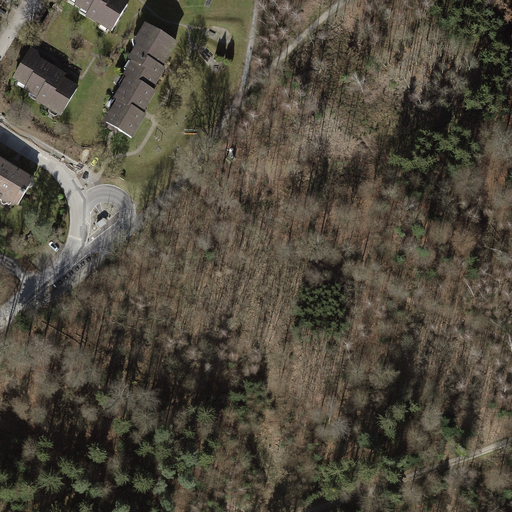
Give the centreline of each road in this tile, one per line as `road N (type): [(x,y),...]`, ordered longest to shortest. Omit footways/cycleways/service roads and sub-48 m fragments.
road 1 (track): [(307,511),(511,441)]
road 2 (residential): [(63,264),(77,236),(79,205),(54,168),(0,131)]
road 3 (track): [(238,100),(157,210),(124,221)]
road 4 (track): [(344,0),(238,100)]
